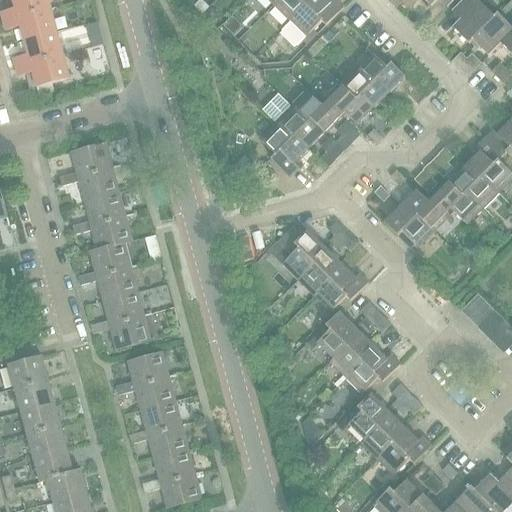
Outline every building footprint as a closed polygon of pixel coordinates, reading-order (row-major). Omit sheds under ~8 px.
[(1,13),(4,21),(51,8),(48,0),(13,0),(16,9),(1,13)] [(278,0),(273,5),(289,21),(306,4),(301,0),(278,0)] [(306,4),(289,21),(281,29),(296,45),(305,36),(305,37),(321,21),(325,26),(343,7),(335,0),(331,0),(330,2),(327,0),(301,0),(306,4)] [(472,41),(471,40),(497,14),(483,0),(479,0),(478,1),(476,0),(462,0),(451,11),(459,20),(452,28),(468,44),(472,41)] [(51,8),(4,21),(6,30),(20,26),(24,40),(57,31),(51,8)] [(471,40),(472,41),(488,56),(500,44),(500,43),(511,30),(511,28),(497,14),(471,40)] [(511,30),(500,43),(500,44),(511,55),(511,30)] [(14,59),(16,67),(64,54),(57,31),(24,40),(28,55),(14,59)] [(457,68),(466,59),(460,53),(451,62),(457,68)] [(64,54),(16,67),(19,77),(33,73),(37,87),(70,78),(64,54)] [(374,55),(358,71),(371,84),(375,80),(388,93),(404,77),(391,64),(386,68),(374,55)] [(490,72),(497,78),(506,69),(499,63),(490,72)] [(355,68),(339,84),(355,100),(359,96),(372,109),(388,93),(375,80),(371,84),(358,71),(355,68)] [(506,69),(497,78),(503,84),(511,75),(506,69)] [(322,100),(326,104),(326,103),(340,116),(343,113),(356,125),(372,109),(359,96),(355,100),(339,84),(322,100)] [(306,91),(290,107),(307,123),(311,119),(324,132),(340,116),(326,103),(326,104),(323,107),(306,91)] [(261,109),(275,123),(291,139),(295,135),(309,148),(324,132),(311,119),(307,123),(290,107),(277,93),(261,109)] [(408,113),(414,107),(405,98),(399,104),(408,113)] [(392,129),(398,122),(389,113),(383,120),(392,129)] [(492,130),(483,139),(502,157),(505,153),(511,159),(511,119),(497,134),(492,130)] [(291,139),(275,123),(259,139),(274,154),(270,159),(288,177),(298,168),(293,163),(309,148),(295,135),(291,139)] [(376,145),(382,139),(373,129),(367,136),(376,145)] [(344,152),(350,145),(341,136),(335,143),(344,152)] [(479,152),(464,168),(477,180),(481,176),(498,193),(511,177),(511,174),(498,161),(502,157),(483,139),(475,148),(479,152)] [(106,143),(71,153),(77,173),(78,177),(109,169),(107,160),(110,159),(106,143)] [(447,163),(453,157),(444,148),(438,154),(447,163)] [(328,168),(335,161),(325,152),(319,158),(328,168)] [(240,176),(252,164),(243,155),(231,167),(240,176)] [(431,179),(438,172),(428,163),(422,170),(431,179)] [(268,184),(276,176),(265,164),(257,172),(268,184)] [(464,168),(448,183),(461,196),(466,192),(482,208),(498,193),(481,176),(477,180),(464,168)] [(77,173),(68,175),(71,184),(79,182),(84,202),(119,192),(115,177),(111,178),(109,169),(78,177),(77,173)] [(399,186),(405,179),(396,170),(390,177),(399,186)] [(68,175),(60,178),(62,187),(71,184),(68,175)] [(448,183),(432,199),(446,212),(447,212),(450,209),(466,225),(482,208),(466,192),(461,196),(448,183)] [(383,202),(389,196),(380,187),(374,193),(383,202)] [(416,190),(400,206),(413,219),(417,215),(434,231),(450,215),(447,212),(446,212),(432,199),(429,203),(416,190)] [(90,222),(82,224),(84,233),(92,231),(91,226),(122,217),(120,208),(123,207),(119,192),(84,202),(90,222)] [(413,219),(400,206),(384,223),(397,236),(401,232),(417,248),(434,231),(417,215),(413,219)] [(122,217),(91,226),(92,231),(97,250),(97,251),(125,243),(125,244),(132,242),(128,226),(125,227),(122,217)] [(334,236),(343,227),(337,221),(327,230),(334,236)] [(82,224),(73,226),(76,235),(84,233),(82,224)] [(310,260),(323,247),(323,246),(328,241),(312,225),(302,236),(293,227),(277,243),(290,256),(285,261),(301,277),(314,264),(310,260)] [(350,252),(359,243),(352,237),(343,246),(350,252)] [(97,250),(90,252),(95,272),(97,277),(128,268),(125,260),(129,259),(125,244),(125,243),(97,251),(97,250)] [(301,277),(298,280),(314,296),(330,280),(326,276),(339,263),(323,247),(310,260),(314,264),(301,277)] [(330,280),(314,296),(330,313),(346,297),(350,301),(368,283),(359,273),(354,278),(339,263),(326,276),(330,280)] [(95,272),(87,275),(89,284),(98,281),(103,301),(137,292),(133,276),(130,276),(128,268),(97,277),(95,272)] [(87,275),(78,277),(81,286),(89,284),(87,275)] [(108,321),(100,323),(102,332),(110,330),(109,325),(141,317),(139,308),(142,308),(137,292),(103,301),(108,321)] [(460,311),(469,320),(486,303),(477,294),(460,311)] [(365,318),(375,309),(368,303),(359,312),(365,318)] [(486,303),(469,320),(477,328),(494,311),(486,303)] [(494,311),(477,328),(486,337),(503,320),(494,311)] [(333,359),(346,346),(342,342),(355,329),(338,312),(325,326),(329,330),(317,343),(333,359)] [(141,317),(109,325),(110,330),(116,350),(151,341),(146,325),(143,325),(141,317)] [(381,334),(390,324),(384,318),(375,327),(381,334)] [(503,320),(486,337),(494,345),(511,328),(503,320)] [(91,325),(93,334),(94,334),(102,332),(100,323),(91,325)] [(511,328),(494,345),(503,354),(511,344),(511,328)] [(346,346),(333,359),(329,362),(345,378),(362,362),(358,357),(371,344),(355,329),(342,342),(346,346)] [(362,362),(345,378),(362,395),(377,379),(381,383),(400,364),(390,355),(386,360),(371,344),(358,357),(362,362)] [(162,353),(127,362),(133,383),(134,387),(165,378),(165,377),(163,369),(166,368),(162,353)] [(8,366),(15,390),(48,381),(42,357),(8,366)] [(133,383),(125,385),(127,394),(135,391),(140,411),(175,402),(171,386),(168,387),(166,379),(165,378),(134,387),(133,383)] [(48,381),(15,390),(21,413),(54,404),(48,381)] [(397,400),(406,390),(400,384),(391,393),(397,400)] [(125,385),(116,387),(117,392),(119,396),(127,394),(125,385)] [(386,410),(370,394),(357,408),(361,412),(348,424),(364,440),(365,441),(378,428),(373,423),(386,410)] [(413,415),(422,406),(416,400),(407,409),(413,415)] [(145,430),(137,432),(140,442),(148,440),(147,435),(179,427),(178,426),(176,418),(179,417),(175,402),(140,411),(145,430)] [(54,404),(21,413),(27,436),(60,427),(54,404)] [(378,428),(365,441),(364,440),(361,444),(377,460),(393,443),(389,439),(402,426),(386,410),(373,423),(378,428)] [(393,443),(377,460),(393,476),(409,460),(413,465),(431,446),(422,436),(417,441),(402,426),(389,439),(393,443)] [(60,427),(27,436),(33,459),(67,450),(60,427)] [(179,427),(147,435),(148,440),(153,460),(189,450),(184,435),(181,436),(179,427)] [(137,432),(129,434),(131,440),(132,444),(140,442),(137,432)] [(67,450),(33,459),(40,483),(47,481),(47,480),(73,473),(73,472),(67,450)] [(159,479),(150,481),(153,491),(161,489),(160,484),(191,475),(189,467),(193,466),(189,450),(153,460),(159,479)] [(451,480),(457,474),(448,464),(442,471),(451,480)] [(47,480),(47,481),(53,503),(87,494),(80,470),(73,472),(73,473),(47,480)] [(423,484),(429,490),(438,481),(432,474),(423,484)] [(490,474),(474,490),(473,491),(495,511),(503,511),(511,503),(511,480),(505,474),(497,482),(490,474)] [(2,478),(5,491),(14,488),(11,475),(2,478)] [(191,475),(160,484),(161,489),(166,509),(201,499),(197,484),(194,485),(191,476),(191,475)] [(372,505),(379,511),(398,511),(405,505),(409,509),(422,496),(406,480),(394,492),(389,488),(372,505)] [(150,481),(142,483),(143,488),(145,493),(153,491),(150,481)] [(438,481),(429,490),(435,496),(444,487),(438,481)] [(471,487),(454,503),(463,511),(495,511),(473,491),(474,490),(471,487)] [(14,488),(5,491),(9,504),(18,501),(14,488)] [(91,511),(87,494),(53,503),(55,511),(91,511)] [(405,505),(398,511),(437,511),(438,511),(436,509),(422,496),(409,509),(405,505)] [(437,511),(463,511),(454,503),(448,509),(442,503),(436,509),(438,511),(437,511)]
